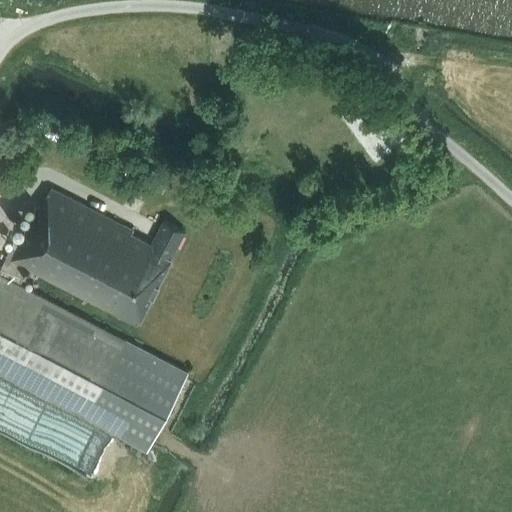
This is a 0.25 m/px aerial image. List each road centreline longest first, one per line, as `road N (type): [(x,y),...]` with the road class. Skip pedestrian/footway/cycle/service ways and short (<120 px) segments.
road 1 (unclassified): [(511,200),(373,64),(315,33),(198,8),(108,8),(28,27),(0,53)]
road 2 (track): [(373,64),(408,56),(511,68)]
